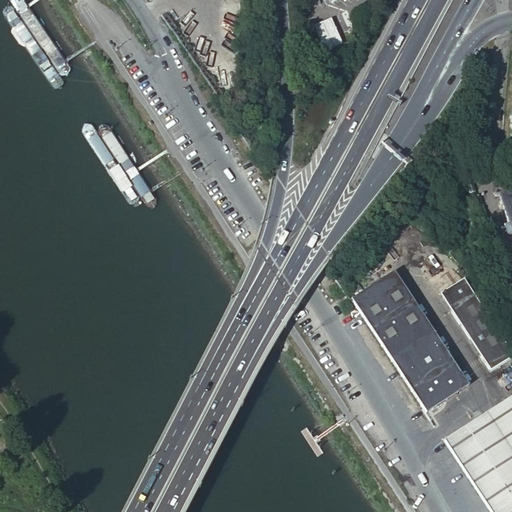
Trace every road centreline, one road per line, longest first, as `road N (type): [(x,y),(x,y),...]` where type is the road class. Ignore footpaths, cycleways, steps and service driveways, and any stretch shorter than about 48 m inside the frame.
road 1 (primary): [(415,0),(196,406)]
road 2 (trunk): [(236,375),(439,0)]
road 3 (primary): [(281,0),(284,180),(271,231),(196,406)]
road 4 (unclassified): [(170,86),(374,402)]
road 5 (primary): [(236,375),(389,159)]
road 6 (primary): [(389,159),(467,45),(503,21)]
road 7 (primary): [(389,159),(473,0)]
road 8 (primary): [(166,511),(236,375)]
road 9 (unclassified): [(374,402),(442,511)]
road 10 (unclassified): [(87,0),(170,86)]
